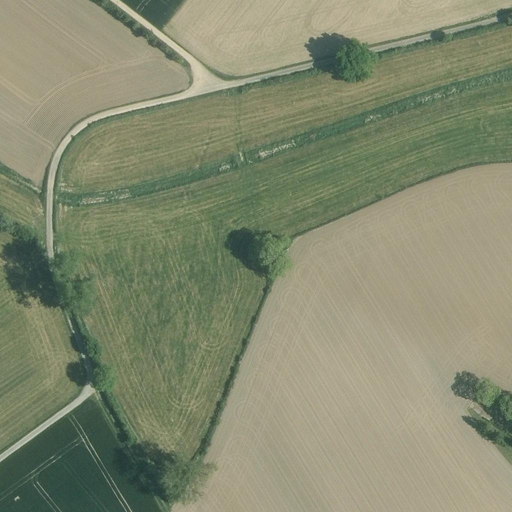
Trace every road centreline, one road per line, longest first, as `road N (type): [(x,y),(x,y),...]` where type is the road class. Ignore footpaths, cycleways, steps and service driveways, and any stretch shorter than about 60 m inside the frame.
road 1 (unclassified): [(0,459),(81,399),(94,378),(53,270),(53,167),(65,144),(102,115),(216,89)]
road 2 (unclassified): [(216,89),(511,16)]
road 3 (track): [(94,378),(170,511)]
road 4 (unclassified): [(216,89),(191,59),(113,0)]
